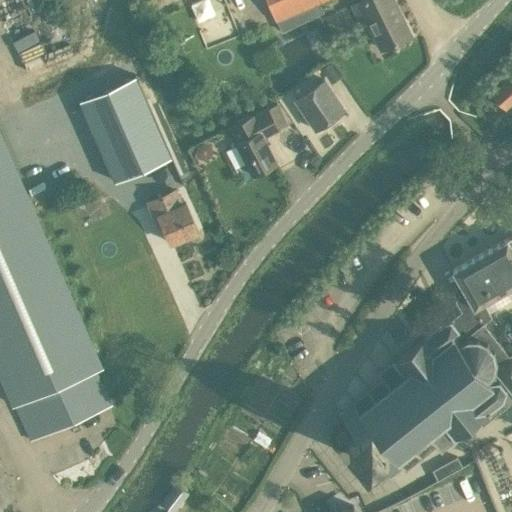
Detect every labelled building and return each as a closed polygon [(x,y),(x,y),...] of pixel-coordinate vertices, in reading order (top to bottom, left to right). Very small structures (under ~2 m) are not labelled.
[(266,0),(275,20),(321,0),(266,0)] [(359,0),(352,4),(361,21),(367,18),(381,48),(410,35),(393,0),(359,0)] [(138,63),(84,90),(116,166),(173,142),(138,63)] [(331,63),(323,68),(329,78),(337,73),(331,63)] [(511,72),(490,92),(504,107),(511,99),(511,72)] [(313,128),(343,109),(324,78),(294,98),(313,128)] [(236,144),(226,149),(235,167),(245,161),(252,174),(277,161),(275,157),(264,135),(278,128),(287,123),(276,101),(267,106),(231,125),(234,132),(238,139),(239,140),(235,142),(236,144)] [(231,125),(224,129),(227,136),(234,132),(231,125)] [(111,403),(95,367),(100,364),(81,321),(0,138),(0,376),(12,403),(14,402),(30,439),(111,403)] [(443,175),(454,165),(445,156),(434,166),(443,175)] [(171,242),(197,230),(185,202),(181,204),(175,189),(148,201),(155,216),(159,215),(171,242)] [(373,456),(389,477),(402,466),(403,467),(433,443),(438,449),(463,428),(465,431),(477,422),(480,426),(511,400),(511,356),(509,358),(494,339),(500,333),(491,319),(492,318),(482,302),(511,284),(511,235),(507,238),(452,269),(465,292),(457,297),(455,301),(461,312),(451,320),(442,321),(415,342),(413,338),(399,349),(402,353),(377,372),(382,378),(351,403),(351,404),(338,414),(355,434),(347,440),(365,463),(373,456)] [(432,482),(464,465),(458,454),(425,470),(432,482)] [(0,477),(0,507),(9,504),(0,477)] [(173,511),(188,492),(175,482),(160,501),(173,511)]
